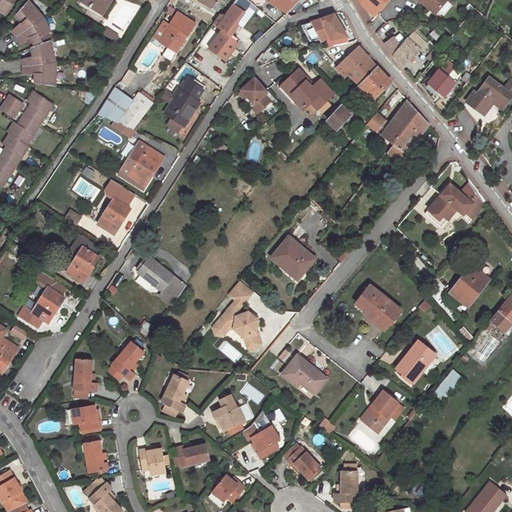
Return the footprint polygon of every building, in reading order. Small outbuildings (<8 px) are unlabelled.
[(0,0),(0,9),(7,13),(15,0),(0,0)] [(16,36),(43,17),(27,0),(14,15),(21,22),(12,30),(14,33),(16,36)] [(105,0),(99,11),(81,0),(80,0),(78,4),(100,18),(110,0),(105,0)] [(81,0),(99,11),(105,0),(81,0)] [(199,0),(199,1),(212,9),(213,8),(218,11),(225,1),(226,0),(199,0)] [(267,0),(286,12),(298,0),(267,0)] [(360,0),(365,3),(363,6),(375,17),(389,0),(360,0)] [(416,0),(419,2),(421,0),(423,0),(437,12),(447,0),(416,0)] [(423,0),(421,0),(419,2),(435,15),(437,12),(423,0)] [(220,15),(213,24),(221,30),(208,49),(225,61),(238,43),(230,36),(238,24),(236,23),(244,11),(233,4),(225,15),(220,15)] [(469,17),(481,26),(485,20),(474,11),(469,17)] [(171,25),(160,41),(160,42),(176,53),(195,23),(177,12),(170,24),(171,25)] [(343,30),(334,15),(312,23),(320,40),(327,38),(329,38),(330,40),(346,36),(343,30)] [(54,38),(43,17),(16,36),(18,39),(20,42),(30,37),(35,45),(51,40),(54,38)] [(155,38),(160,41),(171,25),(170,24),(166,22),(155,38)] [(310,42),(320,40),(312,23),(301,26),(310,42)] [(394,38),(385,45),(402,68),(426,44),(414,32),(401,46),(394,38)] [(329,47),(348,43),(346,36),(330,40),(329,38),(327,38),(329,47)] [(56,62),(51,40),(35,45),(31,47),(33,56),(22,59),(22,61),(23,66),(56,62)] [(348,75),(359,86),(377,67),(365,54),(359,46),(339,65),(337,63),(334,66),(344,76),(346,74),(347,76),(348,75)] [(428,58),(432,62),(439,52),(435,49),(428,58)] [(55,85),(56,62),(23,66),(23,68),(23,72),(35,74),(35,82),(55,85)] [(440,71),(447,77),(454,68),(455,67),(448,62),(440,71)] [(377,67),(359,86),(373,100),(391,83),(386,78),(377,67)] [(454,68),(447,77),(436,90),(440,93),(445,97),(455,83),(462,74),(454,68)] [(436,90),(447,77),(440,71),(440,70),(426,87),(434,93),(436,90)] [(320,80),(313,87),(311,89),(306,83),(308,81),(298,71),(291,77),(295,80),(287,88),(283,84),(279,89),(294,105),(297,103),(303,110),(311,102),(317,109),(333,94),(320,80)] [(467,83),(471,78),(467,74),(462,79),(467,83)] [(295,80),(291,77),(283,84),(287,88),(295,80)] [(268,92),(256,78),(249,85),(242,91),(243,91),(254,104),(252,106),(258,113),(271,101),(265,95),(268,92)] [(478,122),(493,103),(496,100),(504,106),(511,95),(511,94),(511,83),(508,80),(502,88),(489,78),(477,94),(474,92),(465,105),(478,122)] [(203,89),(190,80),(188,84),(183,90),(180,88),(179,88),(175,93),(178,95),(176,98),(165,114),(172,119),(167,125),(178,132),(182,126),(183,126),(200,101),(197,99),(203,89)] [(97,114),(117,122),(133,101),(114,89),(97,114)] [(30,103),(24,113),(39,123),(53,103),(34,91),(27,101),(30,103)] [(142,91),(140,94),(152,103),(154,100),(142,91)] [(254,104),(243,91),(241,93),(252,106),(254,104)] [(133,101),(117,122),(132,129),(133,129),(139,122),(152,103),(140,94),(139,93),(133,101)] [(8,98),(5,101),(18,110),(22,103),(9,95),(8,98)] [(341,106),(344,103),(338,96),(333,102),(339,108),(341,106)] [(496,100),(493,103),(501,110),(504,106),(496,100)] [(18,110),(5,101),(3,104),(1,108),(14,116),(18,110)] [(376,132),(392,144),(417,111),(412,106),(407,101),(390,125),(387,128),(383,124),(386,121),(377,113),(368,125),(376,132)] [(341,106),(339,108),(327,121),(336,130),(337,129),(350,115),(341,106)] [(417,111),(392,144),(393,145),(387,153),(400,163),(428,125),(417,111)] [(10,133),(26,144),(39,123),(24,113),(18,124),(14,121),(8,131),(10,133)] [(132,129),(117,122),(115,128),(129,134),(132,129)] [(6,146),(0,155),(0,156),(15,166),(28,145),(26,144),(10,133),(3,144),(6,146)] [(127,180),(130,176),(145,186),(164,157),(140,142),(119,174),(127,180)] [(221,157),(226,162),(230,157),(224,152),(221,157)] [(15,166),(0,156),(0,184),(2,186),(15,166)] [(130,176),(127,180),(143,190),(145,186),(130,176)] [(484,205),(470,183),(461,193),(451,184),(425,213),(441,227),(443,229),(450,221),(458,221),(461,218),(467,224),(484,205)] [(98,224),(114,235),(130,209),(122,203),(125,199),(117,193),(103,216),(98,224)] [(71,211),(66,218),(76,225),(81,217),(71,211)] [(92,220),(98,224),(103,216),(97,212),(92,220)] [(95,254),(99,248),(80,236),(70,251),(78,255),(72,264),(67,273),(83,282),(99,257),(95,254)] [(283,263),(300,277),(315,259),(290,237),(271,258),(281,266),(283,263)] [(4,247),(16,255),(21,247),(9,240),(4,247)] [(335,256),(341,262),(349,253),(342,248),(335,256)] [(78,255),(70,251),(65,259),(72,264),(78,255)] [(173,295),(182,284),(150,258),(146,262),(139,271),(138,272),(162,291),(164,288),(173,295)] [(139,271),(146,262),(143,259),(136,269),(139,271)] [(491,277),(496,269),(483,260),(478,268),(491,277)] [(297,280),(300,277),(283,263),(281,266),(297,280)] [(449,292),(468,306),(489,279),(471,265),(453,288),(449,292)] [(48,287),(61,295),(66,287),(42,271),(38,278),(39,283),(47,289),(48,287)] [(239,280),(228,294),(236,300),(219,320),(222,327),(229,329),(234,329),(244,338),(248,349),(255,350),(261,343),(258,334),(256,332),(258,320),(248,312),(241,314),(239,308),(252,292),(239,280)] [(171,305),(184,286),(182,284),(173,295),(164,288),(162,291),(159,295),(171,305)] [(365,315),(384,330),(389,324),(390,325),(401,310),(370,285),(355,303),(367,312),(365,315)] [(108,292),(113,296),(117,290),(112,286),(108,292)] [(20,317),(38,328),(43,320),(48,323),(65,298),(61,295),(48,287),(47,289),(32,312),(26,308),(20,317)] [(511,294),(489,323),(507,337),(511,331),(511,294)] [(20,317),(26,308),(22,305),(16,314),(20,317)] [(138,330),(146,336),(153,327),(145,320),(138,330)] [(222,327),(219,320),(213,328),(215,335),(223,337),(229,329),(222,327)] [(11,331),(23,338),(28,331),(16,323),(11,331)] [(17,347),(1,337),(2,335),(2,332),(5,331),(6,329),(0,325),(0,373),(1,375),(14,354),(13,354),(17,347)] [(418,341),(407,354),(410,356),(421,343),(418,341)] [(135,374),(132,371),(129,369),(135,363),(144,352),(132,342),(111,365),(112,366),(123,375),(129,381),(135,374)] [(403,374),(412,381),(413,382),(435,355),(421,343),(410,356),(407,354),(396,368),(403,374)] [(287,353),(284,350),(279,357),(282,360),(287,353)] [(300,382),(314,394),(327,378),(298,355),(282,375),(297,386),(300,382)] [(97,382),(94,382),(90,382),(91,374),(92,359),(76,358),(74,390),(97,392),(97,382)] [(129,369),(132,371),(137,365),(135,363),(129,369)] [(119,381),(123,375),(112,366),(108,371),(119,381)] [(438,386),(447,394),(461,377),(453,369),(438,386)] [(161,402),(165,404),(178,410),(182,412),(186,404),(183,403),(179,401),(183,393),(189,381),(186,379),(177,375),(175,374),(161,402)] [(409,384),(412,381),(403,374),(400,377),(409,384)] [(442,400),(447,394),(438,386),(433,392),(442,400)] [(374,407),(363,421),(377,432),(390,416),(395,419),(403,408),(397,403),(398,403),(383,391),(372,405),(374,407)] [(233,409),(236,408),(230,394),(219,399),(223,407),(230,403),(233,409)] [(217,418),(224,431),(245,421),(238,407),(236,408),(233,409),(230,403),(223,407),(212,412),(216,419),(217,418)] [(422,405),(419,403),(412,411),(415,413),(422,405)] [(178,410),(165,404),(162,411),(175,417),(178,410)] [(79,423),(80,430),(100,427),(99,419),(97,419),(94,405),(72,408),(74,424),(79,423)] [(360,419),(363,421),(374,407),(372,405),(360,419)] [(257,451),(261,458),(278,448),(275,442),(279,439),(271,425),(260,432),(254,422),(251,426),(243,431),(248,440),(252,438),(259,450),(257,451)] [(108,469),(107,462),(103,462),(101,454),(99,440),(98,440),(85,443),(83,443),(89,472),(108,469)] [(284,454),(287,458),(297,450),(295,447),(298,445),(296,443),(284,454)] [(178,456),(180,464),(180,467),(210,459),(206,444),(192,447),(184,449),(183,446),(176,448),(178,456)] [(286,459),(292,465),(295,463),(300,469),(309,479),(321,469),(301,446),(300,448),(297,450),(287,458),(286,459)] [(147,449),(139,450),(143,470),(150,469),(151,474),(166,471),(165,464),(163,455),(162,448),(147,451),(147,449)] [(295,463),(292,465),(297,471),(300,469),(295,463)] [(0,499),(2,503),(3,503),(21,491),(22,490),(10,470),(8,472),(0,476),(0,499)] [(334,502),(341,502),(354,502),(356,502),(357,470),(341,471),(341,485),(341,493),(337,493),(334,493),(334,502)] [(212,486),(214,489),(223,478),(221,475),(212,486)] [(223,478),(214,489),(212,492),(224,502),(227,497),(233,502),(245,488),(238,482),(236,484),(226,475),(223,478)] [(96,491),(104,484),(100,479),(91,487),(96,491)] [(96,491),(89,497),(95,504),(102,511),(119,511),(122,510),(113,500),(107,494),(110,491),(113,489),(106,482),(104,484),(96,491)] [(488,492),(493,485),(489,482),(484,489),(488,492)] [(488,492),(484,489),(465,511),(493,511),(495,511),(493,510),(506,495),(493,485),(488,492)] [(85,493),(89,497),(96,491),(91,487),(85,493)] [(21,491),(3,503),(8,511),(28,502),(21,491)] [(107,494),(113,500),(116,497),(110,491),(107,494)]
